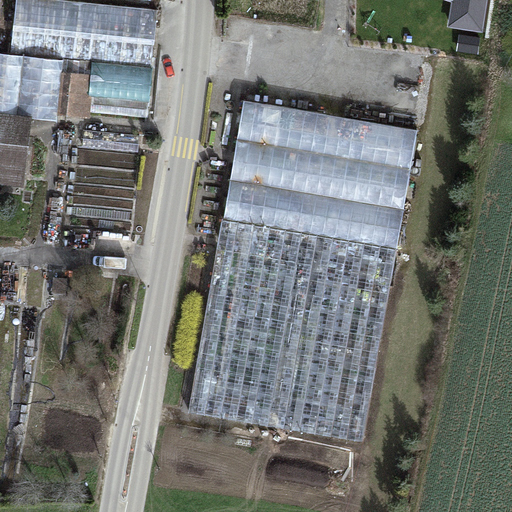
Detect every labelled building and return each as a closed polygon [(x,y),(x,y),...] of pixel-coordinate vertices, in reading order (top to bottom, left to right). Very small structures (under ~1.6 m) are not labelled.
[(163,8),(86,0),(19,0),(14,47),(157,63),(163,8)] [(485,0),(453,0),(449,25),(481,30),(485,0)] [(67,58),(0,52),(0,102),(63,108),(67,58)] [(155,69),(96,64),(93,97),(152,102),(155,69)] [(419,127),(247,97),(192,408),(364,438),(419,127)] [(39,112),(0,108),(0,180),(33,183),(39,112)]
